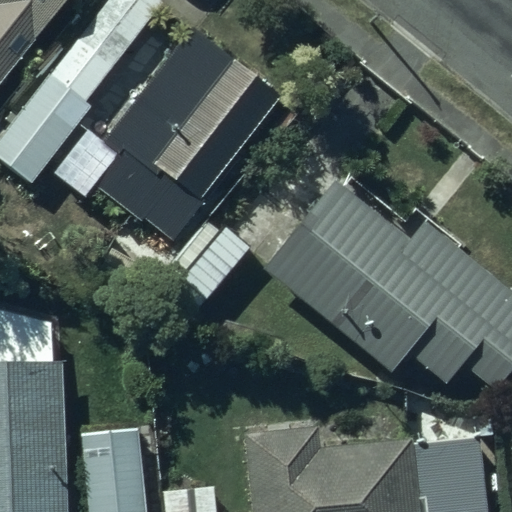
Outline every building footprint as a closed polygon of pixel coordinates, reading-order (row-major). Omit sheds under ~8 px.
[(0,0),(0,99),(35,53),(75,0),(0,0)] [(43,196),(161,19),(132,0),(114,0),(2,169),(43,196)] [(178,247),(273,108),(188,51),(93,190),(178,247)] [(511,320),(415,239),(399,257),(338,203),(263,289),(384,394),(402,374),(439,404),(455,385),(487,412),(511,383),(511,320)] [(0,511),(69,511),(63,382),(0,385),(0,511)] [(511,511),(511,441),(503,442),(506,511),(511,511)] [(145,511),(139,442),(87,447),(93,511),(145,511)] [(403,511),(398,462),(311,471),(308,447),(241,454),(247,511),(403,511)] [(211,511),(210,487),(158,490),(159,511),(211,511)]
